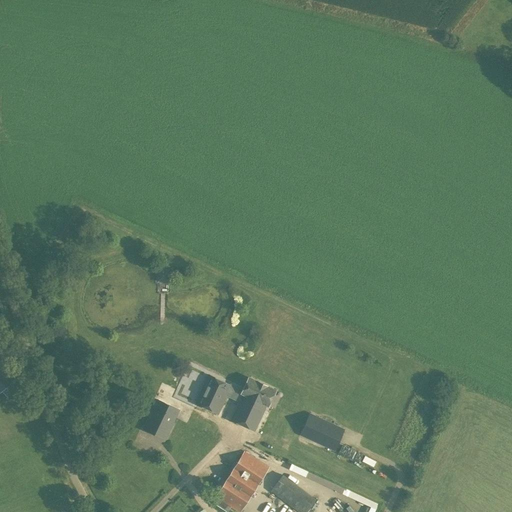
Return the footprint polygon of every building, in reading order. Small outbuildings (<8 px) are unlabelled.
[(158,282),(173,282),(173,269),(158,269),(158,282)] [(0,368),(0,392),(16,378),(4,365),(0,368)] [(238,401),(241,394),(240,394),(242,390),(207,374),(194,402),(217,413),(225,395),(238,401)] [(275,390),(248,377),(242,390),(240,394),(266,405),(268,406),(275,390)] [(3,391),(0,393),(0,396),(3,401),(8,398),(3,391)] [(266,405),(241,394),(238,401),(230,419),(254,430),(266,405)] [(165,439),(179,409),(158,399),(143,429),(165,439)] [(299,434),(308,438),(315,441),(335,451),(344,430),(308,413),(299,434)] [(344,445),(341,455),(362,461),(365,452),(344,445)] [(215,496),(219,498),(215,504),(226,511),(227,511),(231,507),(238,511),(239,511),(269,467),(244,451),(221,488),(215,496)] [(367,456),(366,463),(378,465),(379,459),(367,456)] [(299,511),(314,511),(321,504),(283,474),(270,490),(299,511)]
